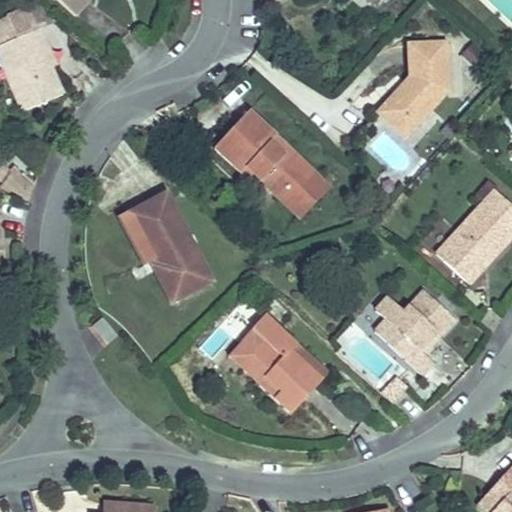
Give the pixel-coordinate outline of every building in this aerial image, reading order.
[(56,0),(75,17),(89,0),(56,0)] [(36,2),(27,9),(37,30),(41,28),(57,21),(36,2)] [(64,95),(52,69),(43,49),(49,47),(41,28),(37,30),(27,9),(0,24),(0,60),(23,112),(64,95)] [(409,119),(417,126),(448,92),(446,43),(416,45),(417,65),(409,65),(410,78),(405,83),(409,86),(403,93),(399,90),(377,113),(397,131),(409,119)] [(408,45),(409,65),(417,65),(416,45),(408,45)] [(57,66),(49,47),(43,49),(52,69),(57,66)] [(405,83),(399,90),(403,93),(409,86),(405,83)] [(214,149),(241,174),(246,169),(260,182),(281,201),(311,169),(249,112),(214,149)] [(405,139),(417,126),(409,119),(397,131),(405,139)] [(255,187),(260,182),(246,169),(241,174),(255,187)] [(330,187),(311,169),(281,201),(300,219),(330,187)] [(511,228),(501,218),(511,207),(494,192),(436,255),(470,285),(511,237),(511,228)] [(127,214),(174,302),(214,280),(168,193),(127,214)] [(511,208),(511,207),(501,218),(511,228),(511,208)] [(436,334),(440,338),(455,321),(424,292),(403,314),(387,299),(375,313),(385,322),(374,333),(421,377),(433,364),(423,355),(420,352),(436,334)] [(265,379),(258,386),(291,415),(323,381),(291,352),(297,345),(266,316),(252,331),(262,341),(244,361),(265,379)] [(102,320),(95,326),(108,343),(116,337),(102,320)] [(228,358),(258,386),(265,379),(244,361),(262,341),(252,331),(228,358)] [(423,355),(440,338),(436,334),(420,352),(423,355)] [(329,374),(297,345),(291,352),(323,381),(329,374)] [(396,381),(382,396),(393,406),(407,390),(406,390),(396,381)] [(511,511),(511,470),(505,478),(511,483),(501,493),(496,488),(479,506),(485,511),(511,511)] [(505,478),(496,488),(501,493),(511,483),(505,478)]
